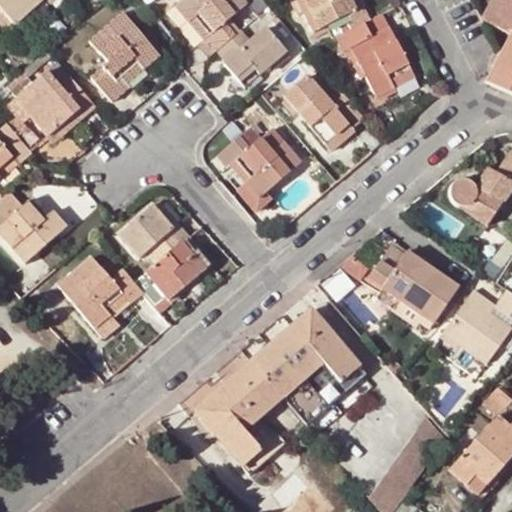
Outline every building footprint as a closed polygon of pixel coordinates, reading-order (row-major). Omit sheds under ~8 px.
[(0,0),(0,10),(13,25),(41,0),(0,0)] [(208,37),(202,42),(199,45),(210,57),(216,51),(234,36),(224,24),(229,19),(246,5),(241,0),(182,0),(173,8),(187,24),(192,19),(208,37)] [(251,0),(249,2),(260,15),(269,7),(262,0),(251,0)] [(363,24),(369,21),(357,0),(294,0),(313,34),(333,24),(340,36),(363,24)] [(511,0),(491,0),(482,17),(511,31),(511,0)] [(158,58),(121,14),(88,43),(106,63),(89,78),(112,103),(130,88),(127,85),(121,79),(137,65),(143,71),(158,58)] [(363,24),(371,38),(389,29),(382,14),(369,21),(363,24)] [(208,37),(192,19),(187,24),(202,42),(208,37)] [(240,32),(229,19),(224,24),(234,36),(240,32)] [(350,49),(376,99),(393,90),(389,82),(410,71),(389,29),(371,38),(363,24),(340,36),(336,37),(344,52),(350,49)] [(225,61),(222,64),(239,84),(255,72),(261,79),(289,55),(265,27),(250,41),(241,31),(240,32),(234,36),(216,51),(225,61)] [(511,32),(485,83),(511,95),(511,32)] [(47,51),(23,73),(27,77),(51,56),(47,51)] [(58,64),(47,73),(62,90),(72,81),(58,64)] [(137,65),(121,79),(127,85),(143,71),(137,65)] [(414,79),(410,71),(389,82),(393,90),(414,79)] [(261,79),(255,72),(239,84),(246,92),(261,79)] [(33,85),(27,77),(23,73),(13,81),(9,85),(6,88),(10,92),(16,99),(6,107),(15,117),(21,125),(30,117),(47,138),(55,131),(79,110),(85,116),(95,108),(72,81),(62,90),(47,73),(33,85)] [(346,124),(351,130),(364,118),(330,80),(318,90),(307,77),(284,98),(309,128),(318,120),(332,135),(346,124)] [(0,100),(10,92),(6,88),(0,93),(0,100)] [(60,138),(85,116),(79,110),(55,131),(60,138)] [(5,126),(12,133),(21,125),(15,117),(5,126)] [(355,133),(351,130),(346,124),(332,135),(318,120),(309,128),(330,153),(355,133)] [(0,167),(12,158),(17,163),(18,165),(31,154),(12,133),(5,126),(5,125),(0,129),(0,167)] [(227,170),(229,168),(235,163),(250,179),(286,147),(271,131),(261,139),(251,127),(216,158),(227,170)] [(38,140),(28,128),(19,135),(29,147),(38,140)] [(258,200),(266,193),(300,163),(286,147),(250,179),(244,184),(258,200)] [(511,152),(509,151),(495,173),(487,169),(475,187),(469,182),(462,180),(453,184),(451,189),(450,194),(452,200),(459,208),(460,207),(487,226),(511,187),(511,152)] [(0,177),(17,163),(12,158),(0,167),(0,177)] [(235,163),(229,168),(244,184),(250,179),(235,163)] [(235,192),(255,215),(264,207),(258,200),(244,184),(235,192)] [(46,215),(31,199),(22,207),(9,193),(0,200),(0,238),(24,265),(66,227),(51,211),(46,215)] [(264,207),(272,200),(266,193),(258,200),(264,207)] [(37,194),(31,199),(46,215),(51,211),(37,194)] [(161,205),(155,209),(172,229),(177,225),(161,205)] [(177,225),(172,229),(155,209),(152,206),(118,234),(139,259),(146,252),(157,264),(181,244),(188,238),(177,225)] [(181,244),(157,264),(133,284),(142,294),(157,311),(206,270),(194,256),(193,257),(181,244)] [(458,289),(406,253),(403,257),(389,247),(367,281),(381,290),(396,301),(432,326),(458,289)] [(93,331),(94,330),(110,317),(105,311),(122,296),(129,305),(142,294),(133,284),(122,270),(109,281),(90,258),(56,286),(93,331)] [(352,258),(339,269),(359,283),(367,270),(352,258)] [(396,301),(381,290),(374,300),(390,311),(396,301)] [(473,292),(467,300),(489,316),(494,309),(495,307),(473,292)] [(511,295),(506,292),(495,307),(494,309),(511,322),(511,295)] [(510,332),(489,316),(467,300),(441,336),(485,367),(510,332)] [(329,406),(365,375),(311,310),(249,363),(282,400),(311,376),(331,398),(325,402),(329,406)] [(118,327),(110,317),(94,330),(103,341),(118,327)] [(406,365),(397,358),(390,364),(398,373),(406,365)] [(275,442),(257,421),(282,400),(249,363),(193,410),(248,475),(285,444),(280,439),(275,442)] [(482,406),(496,417),(511,400),(498,388),(482,406)] [(473,476),(485,486),(511,455),(511,400),(496,417),(447,472),(464,486),(473,476)] [(386,511),(396,511),(449,438),(429,417),(373,498),(386,511)] [(396,511),(414,511),(418,508),(406,499),(396,511)]
